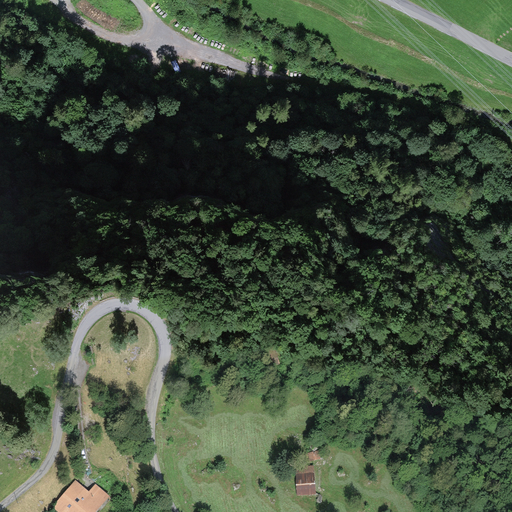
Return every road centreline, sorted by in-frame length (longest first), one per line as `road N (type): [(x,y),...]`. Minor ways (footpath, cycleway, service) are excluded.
road 1 (unclassified): [(0,502),(35,474),(59,435),(73,339),(95,310),(136,302),(164,323),(148,424),(161,492),(178,511)]
road 2 (track): [(87,0),(217,51),(511,139)]
road 3 (residential): [(511,58),(393,0)]
